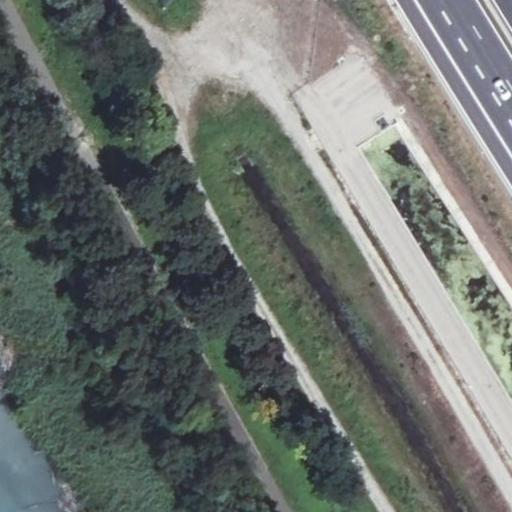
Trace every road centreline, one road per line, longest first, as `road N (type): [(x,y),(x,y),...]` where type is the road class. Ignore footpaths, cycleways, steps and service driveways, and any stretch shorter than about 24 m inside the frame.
road 1 (track): [(386,511),(205,211),(155,79),(113,0)]
road 2 (track): [(227,0),(511,493)]
road 3 (track): [(155,79),(252,46),(296,86)]
road 4 (motorway): [(435,0),(511,126)]
